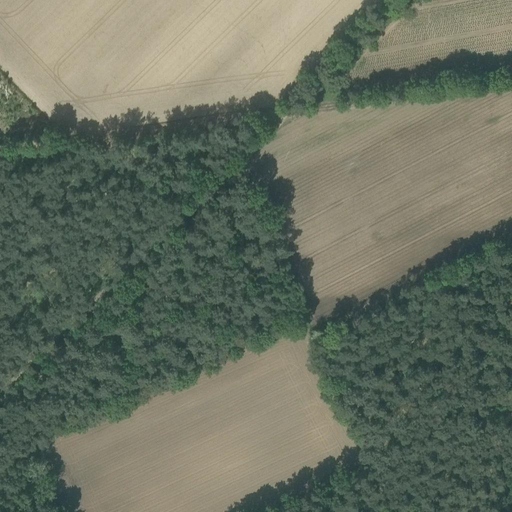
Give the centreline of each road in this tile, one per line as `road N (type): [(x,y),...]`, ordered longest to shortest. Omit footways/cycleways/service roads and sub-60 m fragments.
road 1 (track): [(284,111),(0,396)]
road 2 (track): [(0,149),(284,111)]
road 3 (track): [(284,111),(511,86)]
